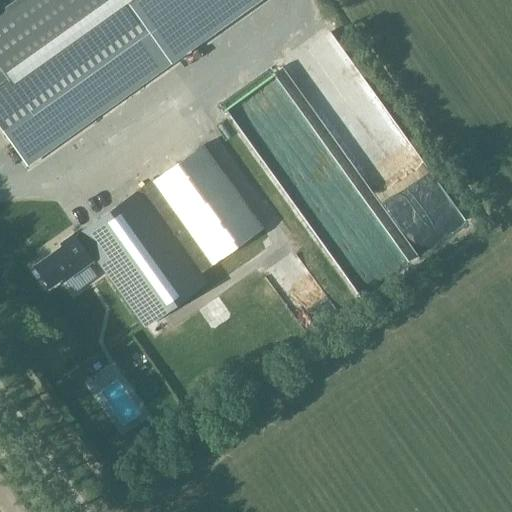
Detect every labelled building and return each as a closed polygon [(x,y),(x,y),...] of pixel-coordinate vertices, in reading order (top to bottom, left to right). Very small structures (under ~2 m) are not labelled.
[(18,0),(0,13),(0,130),(17,155),(232,0),(18,0)] [(242,132),(272,99),(236,66),(224,79),(219,75),(201,95),(242,132)] [(275,143),(291,128),(274,111),(259,126),(275,143)] [(95,260),(97,262),(144,328),(205,284),(198,275),(261,230),(201,147),(77,236),(95,260)] [(264,175),(276,201),(332,175),(320,150),(264,175)] [(297,206),(305,221),(347,198),(339,183),(297,206)] [(318,233),(326,247),(369,222),(360,208),(318,233)] [(95,260),(77,236),(74,238),(72,236),(58,246),(60,248),(32,269),(47,290),(60,281),(62,284),(95,260)]
